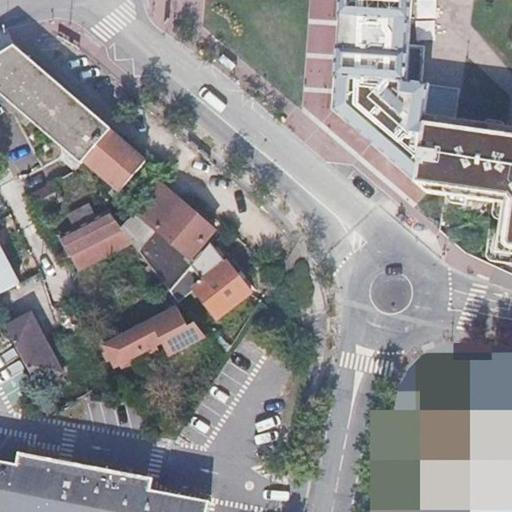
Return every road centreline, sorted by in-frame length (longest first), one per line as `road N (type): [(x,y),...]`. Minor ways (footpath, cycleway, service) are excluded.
road 1 (residential): [(360,258),(322,198),(99,0)]
road 2 (unclassified): [(331,511),(353,405),(379,331)]
